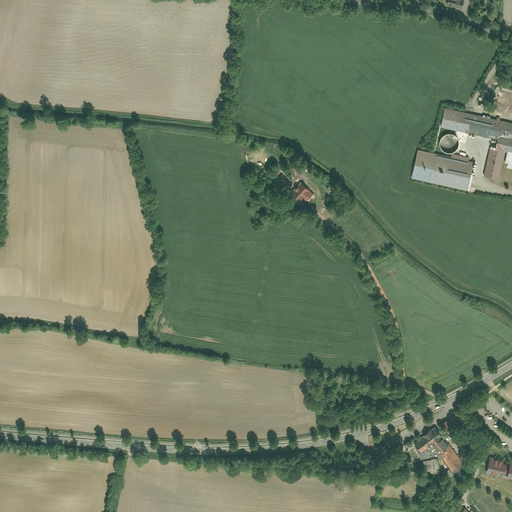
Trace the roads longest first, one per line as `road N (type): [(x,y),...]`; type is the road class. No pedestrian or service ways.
road 1 (secondary): [(0,435),(188,450),(308,444),(412,415),(511,364)]
road 2 (unclassified): [(511,38),(457,14),(345,0)]
